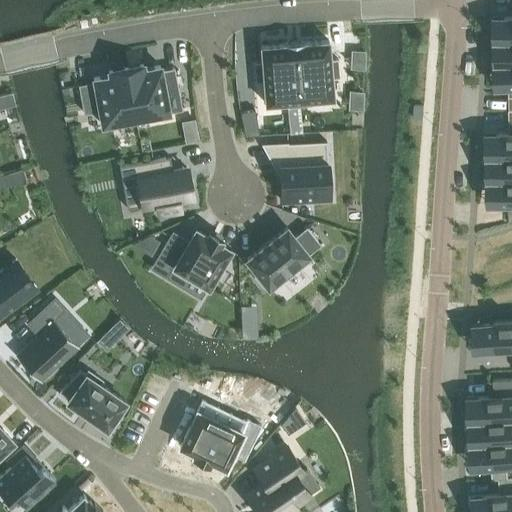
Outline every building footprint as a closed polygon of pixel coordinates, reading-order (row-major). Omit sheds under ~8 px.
[(305,41),(294,42),(299,101),(310,100),(310,99),(333,97),(331,77),(339,77),(338,58),(330,59),(328,40),(305,42),(305,41)] [(262,61),(254,62),(256,81),(263,80),(265,103),(289,101),(299,101),(294,42),(261,45),(262,61)] [(365,51),(351,51),(351,67),(365,67),(365,51)] [(143,64),(126,67),(136,118),(182,109),(174,67),(161,69),(160,65),(144,68),(143,64)] [(94,82),(79,85),(84,112),(99,109),(102,124),(136,118),(126,67),(109,70),(109,74),(93,77),(94,82)] [(255,108),(240,111),(245,136),(259,133),(255,108)] [(511,132),(497,133),(498,157),(511,156),(511,132)] [(287,163),(280,163),(282,201),(317,199),(330,198),(329,180),(327,141),(286,143),(287,163)] [(169,155),(119,164),(124,189),(140,186),(143,204),(157,201),(159,213),(180,209),(178,197),(192,194),(186,166),(172,168),(169,155)] [(511,156),(498,157),(499,180),(511,179),(511,156)] [(511,179),(499,180),(499,204),(511,203),(511,179)] [(262,247),(247,258),(258,273),(255,276),(263,286),(267,283),(269,286),(321,244),(307,226),(294,236),(287,227),(272,238),(261,246),(262,247)] [(170,235),(155,258),(171,267),(168,273),(183,282),(189,273),(208,285),(211,280),(216,283),(224,269),(219,267),(230,249),(219,242),(221,238),(209,231),(207,235),(196,228),(186,244),(170,235)] [(143,239),(132,244),(149,254),(154,246),(143,239)] [(0,314),(37,287),(16,259),(0,270),(0,314)] [(37,334),(15,354),(39,380),(78,345),(55,319),(65,310),(55,300),(28,324),(37,334)] [(257,337),(256,304),(241,305),(242,337),(257,337)] [(511,321),(484,323),(486,349),(511,347),(511,321)] [(110,329),(99,340),(108,350),(119,338),(110,329)] [(80,369),(60,390),(70,397),(67,400),(81,410),(80,410),(93,419),(94,419),(107,428),(126,401),(100,383),(102,380),(88,370),(86,373),(80,369)] [(511,393),(478,396),(480,420),(511,417),(511,393)] [(295,406),(281,423),(288,433),(306,421),(298,410),(295,406)] [(511,417),(480,420),(482,443),(511,440),(511,417)] [(0,452),(13,440),(2,428),(0,425),(0,452)] [(233,426),(183,463),(242,483),(233,426)] [(511,440),(482,443),(483,467),(511,464),(511,440)] [(265,481),(247,493),(260,511),(283,511),(311,493),(310,492),(320,485),(307,466),(303,469),(287,445),(255,467),(265,481)] [(25,452),(0,474),(0,489),(9,499),(15,494),(26,506),(55,479),(41,464),(38,467),(25,452)] [(511,511),(511,491),(483,495),(485,511),(511,511)] [(101,511),(102,511),(95,503),(94,502),(92,504),(83,494),(67,509),(63,505),(55,511),(101,511)]
